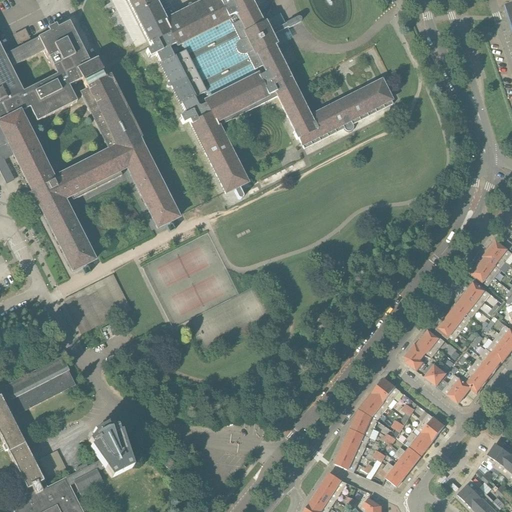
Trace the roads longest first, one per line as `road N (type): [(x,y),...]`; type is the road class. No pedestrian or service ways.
road 1 (residential): [(475,202),(235,511)]
road 2 (residential): [(387,362),(484,237),(475,202)]
road 3 (residential): [(287,485),(387,362)]
